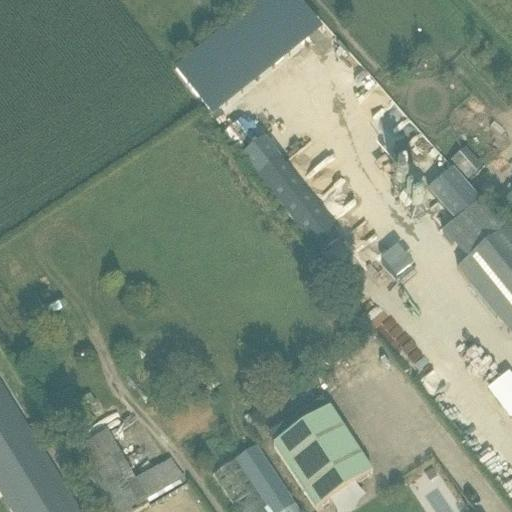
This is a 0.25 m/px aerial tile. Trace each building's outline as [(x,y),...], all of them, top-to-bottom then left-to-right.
[(363,110),(378,94),(370,86),(355,102),(363,110)] [(456,159),(471,176),(489,159),(487,157),(510,137),(488,113),(483,117),(488,123),(479,131),(482,135),(456,159)] [(343,242),(279,160),(255,179),(320,260),(343,242)] [(511,340),(511,241),(451,173),(430,192),(432,194),(442,206),(458,223),(443,236),(466,264),(457,273),(511,340)] [(426,199),(432,194),(430,192),(419,179),(413,184),(426,199)] [(396,275),(414,262),(400,243),(382,256),(396,275)] [(485,348),(466,364),(511,417),(511,376),(507,371),(506,371),(485,348)] [(77,511),(0,386),(0,495),(10,511),(77,511)] [(315,511),(372,475),(329,410),(273,447),(315,511)] [(136,482),(107,434),(74,453),(109,511),(139,511),(185,485),(171,461),(136,482)] [(430,511),(438,511),(460,499),(453,489),(426,505),(430,511)]
